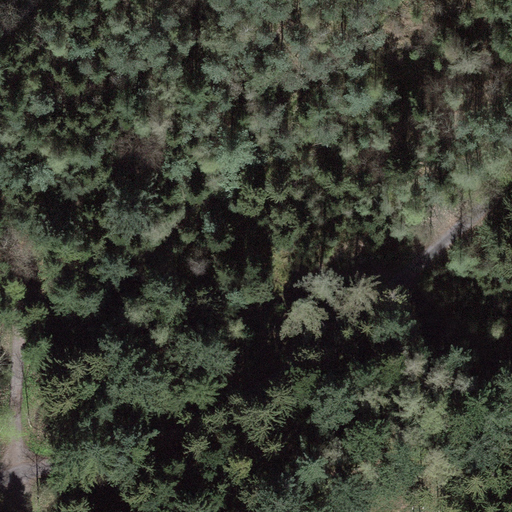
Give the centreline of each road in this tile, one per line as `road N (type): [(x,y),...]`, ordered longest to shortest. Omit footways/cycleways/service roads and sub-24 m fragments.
road 1 (unclassified): [(0,477),(145,434),(292,366),(511,185)]
road 2 (track): [(0,217),(18,261),(15,473),(26,511)]
